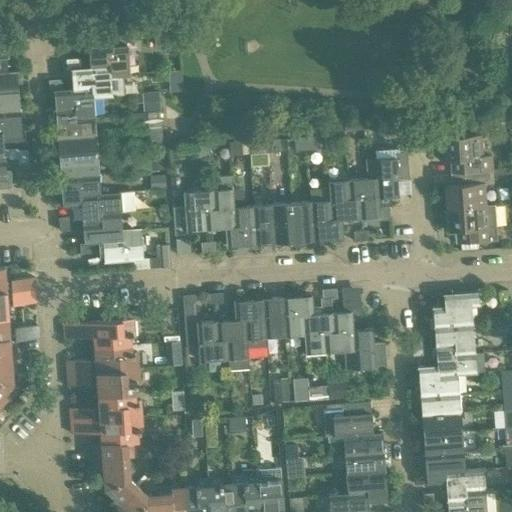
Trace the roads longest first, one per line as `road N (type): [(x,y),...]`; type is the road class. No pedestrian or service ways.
road 1 (residential): [(409,511),(389,267)]
road 2 (residential): [(180,281),(389,267)]
road 3 (residential): [(39,480),(59,455),(49,290)]
road 4 (residential): [(45,229),(32,39)]
road 5 (residential): [(426,276),(416,143)]
road 6 (residential): [(49,290),(180,281)]
